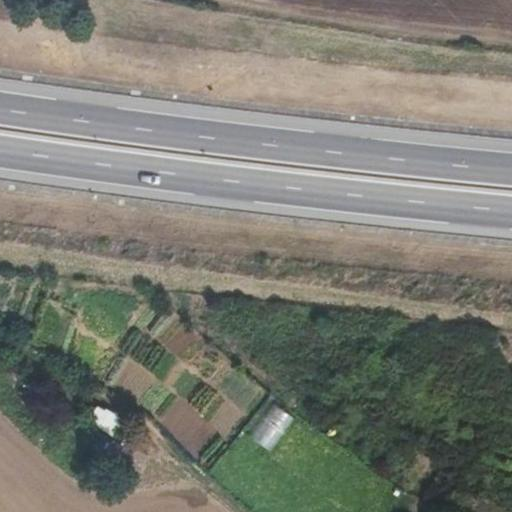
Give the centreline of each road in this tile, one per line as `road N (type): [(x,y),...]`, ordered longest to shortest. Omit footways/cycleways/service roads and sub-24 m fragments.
road 1 (motorway): [(0,150),(273,192),(511,215)]
road 2 (motorway): [(511,174),(0,110)]
road 3 (track): [(243,511),(145,422)]
